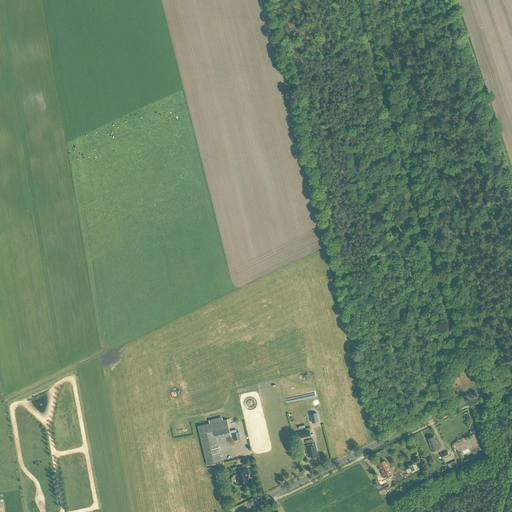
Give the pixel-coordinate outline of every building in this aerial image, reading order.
[(319,421),(316,412),(310,414),(312,423),(319,421)] [(198,426),(207,465),(222,462),(216,437),(231,434),(227,419),(198,426)] [(240,439),(239,431),(236,432),(236,429),(232,430),(233,440),(240,439)] [(308,436),(306,430),(297,432),(299,438),(308,436)] [(468,448),(478,445),(474,434),(464,438),(468,448)] [(427,439),(429,443),(431,447),(430,448),(432,452),(441,448),(437,439),(435,440),(434,436),(427,439)] [(315,443),(305,445),(308,457),(310,456),(311,458),(318,456),(315,443)] [(440,454),(442,459),(450,456),(447,451),(440,454)] [(378,466),(382,472),(381,472),(383,477),(386,476),(386,477),(387,478),(391,476),(391,475),(391,474),(392,473),(387,462),(385,462),(384,460),(379,463),(380,465),(378,466)] [(455,461),(447,464),(450,470),(455,468),(454,466),(457,465),(455,461)] [(419,462),(409,467),(412,471),(421,467),(419,462)] [(247,468),(236,471),(238,478),(238,481),(239,482),(239,484),(242,483),(249,482),(248,475),(249,475),(247,468)] [(381,487),(380,488),(382,492),(384,491),(385,494),(390,491),(386,484),(381,487)]
